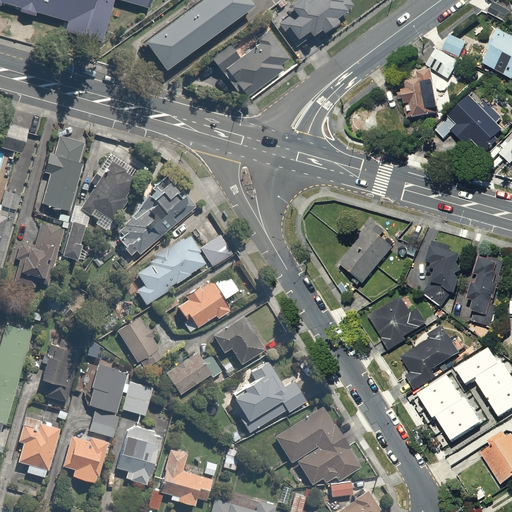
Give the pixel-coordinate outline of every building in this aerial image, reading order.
[(0,0),(0,5),(69,25),(67,32),(105,43),(116,3),(149,12),(152,0),(0,0)] [(167,70),(255,6),(250,0),(205,0),(146,43),(167,70)] [(343,18),(356,9),(349,0),(301,0),(280,15),(299,42),(313,33),(321,44),(348,25),(343,18)] [(511,10),(494,0),(488,0),(482,11),(506,26),(511,15),(511,10)] [(467,44),(445,29),(422,62),(432,69),(444,77),(467,44)] [(511,39),(492,29),(476,62),(511,80),(511,39)] [(296,64),(271,31),(239,56),(228,41),(213,53),(248,100),(296,64)] [(401,88),(392,90),(398,120),(440,112),(432,69),(399,75),(401,88)] [(503,128),(469,92),(430,128),(442,140),(447,134),(461,149),(471,140),(480,150),(503,128)] [(33,128),(11,121),(3,147),(26,153),(33,128)] [(97,133),(55,122),(31,213),(73,224),(77,207),(78,204),(97,133)] [(511,137),(495,152),(509,167),(511,164),(511,137)] [(117,164),(83,208),(77,207),(73,224),(64,257),(80,262),(91,221),(109,234),(146,186),(117,164)] [(0,268),(3,269),(23,196),(5,191),(2,204),(0,202),(0,268)] [(159,202),(155,197),(116,232),(139,257),(196,207),(183,192),(176,199),(170,192),(159,202)] [(394,240),(368,221),(336,264),(361,284),(394,240)] [(24,240),(15,274),(45,283),(53,285),(68,231),(42,224),(36,244),(24,240)] [(202,246),(196,237),(137,272),(147,288),(140,292),(149,306),(234,256),(221,235),(202,246)] [(465,251),(422,236),(414,257),(428,262),(417,293),(445,304),(465,251)] [(499,259),(466,252),(458,294),(469,296),(464,321),(486,325),(499,259)] [(243,292),(231,272),(178,304),(186,317),(192,314),(201,329),(234,310),(228,301),(243,292)] [(407,307),(400,294),(364,314),(384,348),(428,323),(416,302),(407,307)] [(269,353),(249,317),(214,336),(226,358),(236,352),(244,367),(269,353)] [(167,358),(143,318),(119,332),(144,373),(167,358)] [(0,458),(36,334),(7,326),(0,347),(0,458)] [(401,376),(411,391),(434,375),(430,369),(456,353),(441,329),(398,356),(408,372),(401,376)] [(91,338),(88,352),(105,357),(109,343),(91,338)] [(85,353),(58,345),(40,399),(68,408),(85,353)] [(204,360),(200,353),(170,372),(186,398),(228,372),(216,353),(204,360)] [(419,408),(455,385),(453,381),(464,374),(456,361),(434,375),(411,391),(409,392),(419,408)] [(288,387),(274,363),(251,377),(253,381),(227,396),(249,434),(309,400),(298,381),(288,387)] [(97,364),(85,406),(97,409),(122,416),(123,410),(132,380),(133,374),(97,364)] [(464,374),(453,381),(455,385),(480,423),(498,411),(504,420),(511,414),(511,383),(491,397),(473,369),(464,374)] [(156,387),(132,380),(123,410),(147,416),(156,387)] [(316,488),(362,461),(328,405),(277,436),(295,465),(300,462),(316,488)] [(128,421),(129,418),(122,416),(97,409),(90,434),(111,440),(122,443),(128,421)] [(64,430),(27,419),(20,443),(26,445),(21,462),(32,465),(29,472),(49,479),(64,430)] [(127,482),(155,490),(167,447),(171,433),(128,421),(122,443),(116,466),(130,470),(127,482)] [(511,437),(504,425),(485,438),(489,443),(476,451),(499,484),(511,475),(511,437)] [(111,440),(90,434),(76,430),(66,467),(75,470),(74,476),(100,483),(111,440)] [(192,454),(167,447),(155,490),(149,510),(155,511),(162,511),(167,496),(195,504),(198,495),(210,499),(215,481),(187,473),(192,454)] [(244,450),(230,447),(225,468),(239,470),(244,450)] [(221,464),(207,461),(204,474),(218,478),(221,464)] [(356,498),(355,481),(332,482),(332,499),(356,498)] [(281,486),(276,506),(284,508),(291,510),(296,490),(281,486)] [(387,511),(370,489),(339,511),(387,511)] [(306,511),(310,496),(297,493),(292,511),(306,511)] [(257,511),(217,501),(213,511),(282,511),(284,508),(276,506),(259,502),(257,511)]
